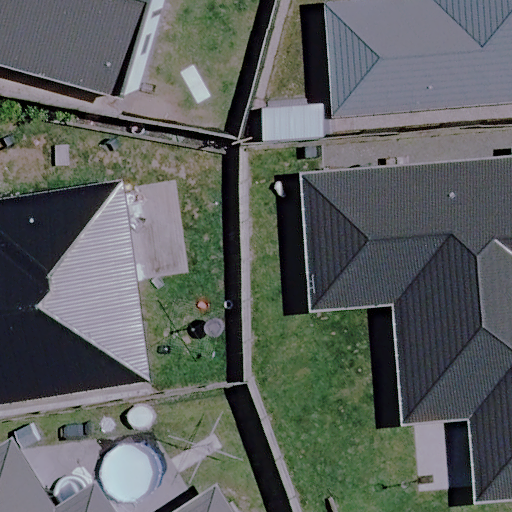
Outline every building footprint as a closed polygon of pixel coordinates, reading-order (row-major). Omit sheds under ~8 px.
[(0,0),(0,74),(114,107),(144,1),(141,0),(0,0)] [(511,0),(417,0),(326,8),(336,115),(511,99),(511,0)] [(511,163),(301,182),(312,310),(389,303),(400,423),(466,417),(474,501),(511,497),(511,163)] [(0,402),(142,381),(112,185),(0,202),(0,402)] [(60,511),(50,511),(10,449),(0,455),(0,511),(223,511),(213,495),(186,511),(106,511),(93,491),(60,511)]
